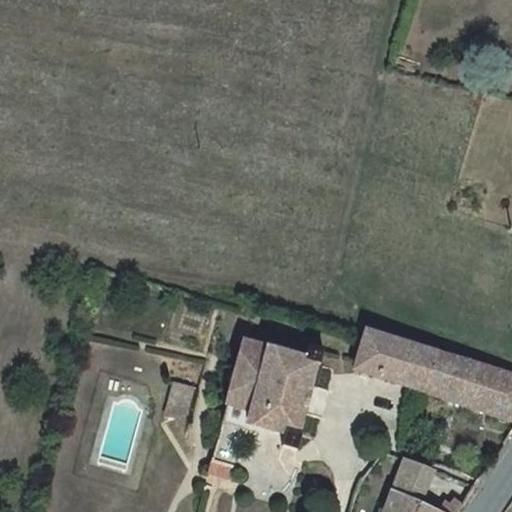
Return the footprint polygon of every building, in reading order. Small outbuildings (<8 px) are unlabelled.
[(432,355),(359,333),(348,372),(420,393),(432,355)] [(299,358),(239,341),(220,412),(279,427),(275,443),(291,446),(317,349),(302,345),(299,358)] [(511,378),(432,355),(420,393),(511,420),(511,378)] [(190,391),(172,386),(163,415),(182,420),(181,420),(190,391)] [(435,511),(414,498),(427,471),(397,461),(380,511),(435,511)] [(227,481),(229,474),(230,468),(207,462),(203,475),(227,481)]
